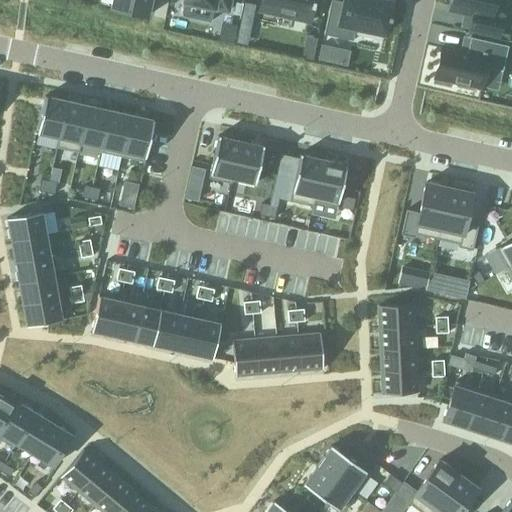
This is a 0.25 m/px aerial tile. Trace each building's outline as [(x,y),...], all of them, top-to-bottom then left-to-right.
[(112,0),(110,8),(148,17),(151,0),(112,0)] [(184,0),(183,3),(214,10),(214,7),(228,10),(230,0),(184,0)] [(259,10),(259,11),(260,11),(309,22),(310,23),(310,22),(314,0),(261,0),(259,10)] [(331,0),(323,35),(353,41),(355,28),(385,35),(388,21),(390,21),(391,18),(388,17),(391,3),(376,0),(343,0),(343,3),(331,0)] [(452,0),(450,10),(463,13),(473,15),(470,29),(498,36),(501,20),(491,18),(494,0),(452,0)] [(240,22),(235,44),(247,46),(251,25),(256,6),(244,3),(240,22)] [(222,23),(219,40),(233,43),(236,26),(222,23)] [(442,48),(435,78),(457,83),(456,87),(475,91),(476,88),(481,89),(486,68),(511,73),(511,47),(508,47),(470,38),(467,53),(442,48)] [(321,46),(318,60),(346,67),(350,52),(321,46)] [(45,96),(37,134),(58,139),(59,139),(67,101),(45,96)] [(58,139),(55,148),(79,153),(81,144),(80,144),(88,106),(67,101),(59,139),(58,139)] [(88,106),(80,144),(81,144),(100,148),(101,148),(109,111),(88,106)] [(100,148),(99,153),(121,158),(130,115),(109,111),(101,148),(100,148)] [(130,115),(121,158),(144,163),(153,121),(130,115)] [(218,136),(208,179),(231,184),(232,179),(240,142),(219,137),(219,136),(218,136)] [(240,142),(232,179),(253,184),(255,185),(263,146),(262,146),(240,142)] [(300,154),(289,202),(313,207),(315,202),(314,202),(323,160),(301,155),(300,154)] [(313,207),(312,215),(334,220),(337,207),(346,165),(345,165),(323,160),(314,202),(315,202),(313,207)] [(192,167),(190,179),(201,182),(204,170),(192,167)] [(41,180),(38,191),(46,193),(49,181),(41,180)] [(49,181),(46,193),(54,195),(57,183),(49,181)] [(406,210),(401,235),(415,238),(416,235),(437,240),(449,188),(425,183),(419,213),(406,210)] [(84,186),(81,197),(89,199),(92,187),(84,186)] [(92,187),(89,199),(97,201),(100,189),(92,187)] [(449,188),(437,240),(459,245),(458,248),(472,251),(478,226),(465,223),(472,193),(449,188)] [(122,194),(119,206),(125,207),(133,209),(136,197),(128,196),(122,194)] [(343,196),(341,208),(352,211),(355,199),(343,196)] [(261,204),(259,215),(267,217),(269,205),(261,204)] [(269,205),(267,217),(274,219),(277,207),(269,205)] [(42,212),(6,219),(10,241),(46,234),(42,212)] [(100,216),(88,218),(89,227),(101,224),(100,216)] [(83,217),(70,219),(71,229),(85,227),(83,217)] [(46,234),(10,241),(14,262),(49,256),(46,234)] [(511,239),(496,249),(507,269),(511,266),(511,239)] [(90,240),(78,242),(79,250),(91,248),(90,240)] [(91,248),(79,250),(81,258),(93,256),(91,248)] [(49,256),(14,262),(18,283),(53,277),(49,256)] [(508,270),(497,276),(507,294),(511,290),(511,266),(507,269),(508,270)] [(402,268),(399,284),(425,289),(428,274),(402,268)] [(118,269),(116,281),(124,282),(126,271),(118,269)] [(126,271),(124,282),(132,284),(134,272),(126,271)] [(478,271),(471,275),(477,286),(484,282),(478,271)] [(429,275),(426,291),(447,295),(464,299),(468,283),(451,280),(429,275)] [(53,277),(18,283),(22,305),(57,298),(53,277)] [(158,278),(156,290),(164,291),(166,279),(158,278)] [(166,279),(164,291),(171,293),(174,281),(166,279)] [(81,286),(69,288),(70,296),(82,294),(81,286)] [(198,287),(195,298),(203,300),(206,288),(198,287)] [(206,288),(203,300),(211,302),(214,290),(206,288)] [(82,294),(70,296),(72,304),(84,302),(82,294)] [(99,297),(91,332),(112,336),(120,301),(99,297)] [(57,298),(22,305),(26,327),(61,320),(57,298)] [(120,301),(112,336),(132,341),(139,306),(120,301)] [(259,301),(251,302),(252,314),(260,313),(259,301)] [(251,302),(243,303),(244,315),(252,314),(251,302)] [(413,305),(377,306),(378,329),(414,327),(413,305)] [(139,306),(132,341),(152,345),(159,310),(139,306)] [(159,310),(152,345),(172,350),(179,315),(159,310)] [(295,310),(287,311),(288,323),(296,322),(295,310)] [(303,310),(295,310),(296,322),(304,322),(303,310)] [(179,315),(172,350),(191,354),(199,319),(179,315)] [(447,317),(435,318),(435,326),(447,325),(447,317)] [(199,319),(191,354),(212,359),(220,324),(199,319)] [(447,325),(435,326),(436,334),(448,334),(447,325)] [(414,327),(378,329),(379,350),(415,349),(414,327)] [(320,334),(297,336),(300,371),(323,369),(320,334)] [(297,336),(276,337),(279,373),(300,371),(297,336)] [(276,337),(254,339),(257,375),(279,373),(276,337)] [(254,339),(232,341),(235,377),(257,375),(254,339)] [(415,349),(379,350),(380,372),(416,370),(415,349)] [(443,361),(431,361),(431,369),(444,369),(443,361)] [(473,361),(471,368),(482,372),(485,364),(473,361)] [(485,364),(482,372),(494,376),(496,368),(485,364)] [(444,369),(431,369),(432,377),(444,377),(444,369)] [(416,370),(380,372),(382,394),(417,393),(416,370)] [(443,418),(442,421),(445,422),(445,421),(463,427),(464,428),(477,389),(455,382),(454,386),(453,388),(451,397),(450,397),(449,399),(450,399),(447,408),(447,407),(446,410),(444,418),(443,418)] [(477,389),(464,428),(466,428),(483,433),(495,395),(477,389)] [(511,400),(495,395),(483,433),(500,439),(501,440),(511,405),(511,400)] [(0,396),(0,431),(16,406),(15,405),(0,396)] [(0,440),(14,448),(16,444),(15,444),(34,413),(33,412),(19,404),(17,402),(15,405),(16,406),(0,431),(0,440)] [(511,405),(501,440),(502,440),(511,442),(511,405)] [(34,413),(15,444),(16,444),(32,454),(51,423),(50,422),(49,422),(35,414),(35,413),(34,413)] [(51,423),(32,454),(51,465),(50,465),(52,467),(54,464),(53,464),(58,457),(60,455),(59,454),(64,447),(65,445),(70,437),(71,435),(69,434),(68,434),(52,424),(52,423),(51,423)] [(323,456),(316,465),(317,466),(355,494),(370,475),(330,446),(330,447),(324,456),(323,456)] [(83,450),(60,477),(77,492),(100,464),(83,450)] [(439,461),(408,503),(419,511),(430,511),(458,475),(439,461)] [(3,463),(0,468),(0,470),(9,476),(14,470),(3,463)] [(100,464),(77,492),(94,505),(117,478),(100,464)] [(303,484),(302,485),(339,511),(342,511),(355,494),(317,466),(303,484)] [(391,475),(384,485),(388,488),(394,493),(402,483),(395,478),(391,475)] [(458,475),(430,511),(460,511),(477,489),(458,475)] [(117,478),(94,505),(101,511),(116,511),(134,492),(117,478)] [(36,482),(28,492),(34,497),(42,488),(36,482)] [(402,483),(389,502),(399,509),(412,490),(402,483)] [(134,492),(116,511),(144,511),(150,506),(134,492)] [(511,511),(511,498),(501,511),(511,511)] [(60,500),(52,509),(55,511),(60,511),(66,505),(60,500)] [(287,511),(273,501),(265,511),(287,511)] [(379,511),(367,503),(360,511),(379,511)]
